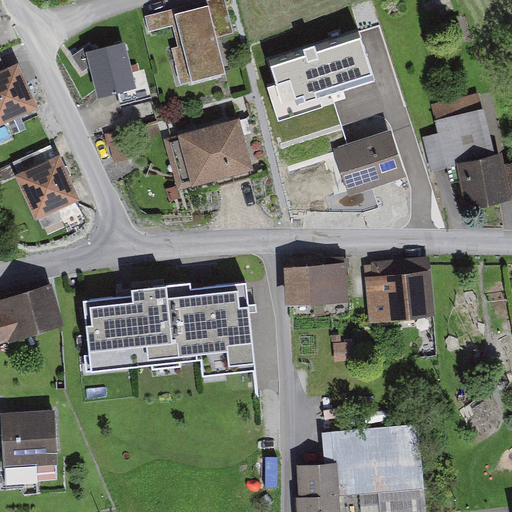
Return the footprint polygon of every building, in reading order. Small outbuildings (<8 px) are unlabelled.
[(211,0),(197,3),(199,10),(171,16),(170,12),(145,17),(149,34),(168,30),(180,86),(216,78),(208,41),(228,37),(220,0),(211,0)] [(121,108),(152,101),(145,71),(133,74),(125,41),(88,50),(99,98),(118,94),(121,108)] [(22,63),(0,73),(0,128),(1,131),(45,111),(22,63)] [(511,114),(497,118),(511,181),(511,114)] [(232,174),(255,167),(240,116),(166,138),(181,189),(232,174)] [(501,212),(481,116),(429,127),(439,174),(456,170),(467,219),(501,212)] [(403,172),(388,129),(334,147),(349,190),(403,172)] [(51,159),(20,175),(44,224),(75,208),(51,159)] [(409,179),(402,181),(408,198),(415,196),(409,179)] [(339,266),(293,268),(295,307),(341,305),(339,266)] [(432,266),(366,274),(372,319),(434,311),(432,266)] [(245,276),(191,283),(190,277),(167,279),(166,278),(131,282),(131,289),(83,295),(91,365),(200,353),(202,371),(255,365),(245,276)] [(0,350),(58,330),(42,286),(0,301),(0,350)] [(53,415),(5,417),(7,463),(55,461),(53,415)] [(337,466),(340,511),(421,506),(417,433),(335,438),(337,466)] [(339,511),(340,511),(337,466),(292,468),(295,511),(339,511)]
